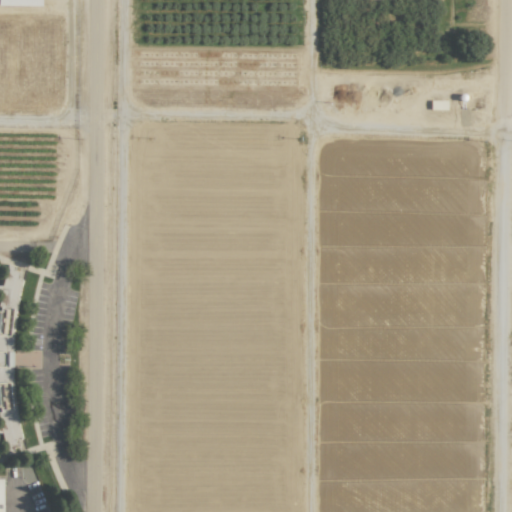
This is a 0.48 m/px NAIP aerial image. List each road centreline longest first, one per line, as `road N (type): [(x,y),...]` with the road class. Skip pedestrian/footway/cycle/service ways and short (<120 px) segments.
road 1 (residential): [(502,0),(496,511)]
road 2 (residential): [(98,0),(97,511)]
road 3 (residential): [(98,114),(297,116),(331,126),(511,132)]
